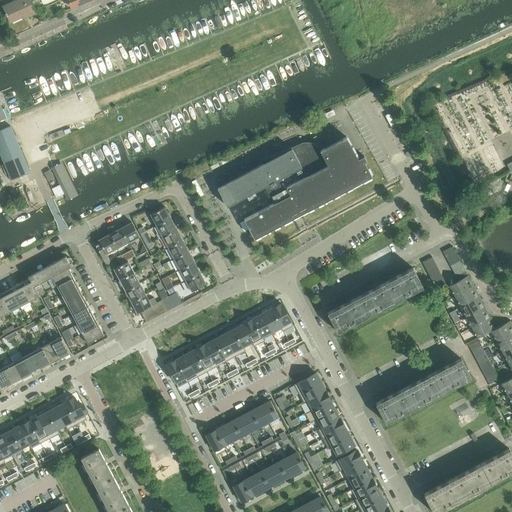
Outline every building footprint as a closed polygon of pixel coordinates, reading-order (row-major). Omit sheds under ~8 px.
[(16,0),(3,6),(10,23),(29,14),(29,16),(35,13),(35,12),(60,0),(67,0),(71,8),(83,3),(84,5),(93,1),(92,0),(16,0)] [(30,173),(11,126),(0,130),(0,153),(11,180),(30,173)] [(254,238),(372,176),(364,163),(367,161),(364,156),(358,159),(346,137),(320,151),(319,148),(318,147),(316,145),(314,144),(311,143),(309,142),(306,142),(304,142),(302,143),(262,160),(263,164),(217,188),(227,207),(264,187),(273,203),(244,219),(254,238)] [(62,163),(51,168),(67,201),(78,195),(62,163)] [(54,175),(51,169),(44,172),(47,178),(54,175)] [(170,218),(164,207),(150,214),(156,225),(170,218)] [(176,229),(170,218),(156,225),(160,232),(156,234),(159,238),(162,236),(176,229)] [(139,236),(132,222),(120,228),(128,242),(139,236)] [(128,242),(120,228),(109,234),(117,248),(128,242)] [(182,240),(176,229),(162,236),(168,247),(182,240)] [(117,248),(109,234),(98,240),(99,242),(95,244),(107,268),(112,265),(106,254),(117,248)] [(188,251),(182,240),(168,247),(174,259),(188,251)] [(455,252),(452,247),(443,252),(446,257),(455,252)] [(122,254),(125,261),(136,255),(133,249),(122,254)] [(194,262),(188,251),(174,259),(180,270),(194,262)] [(448,262),(457,257),(455,252),(446,257),(448,262)] [(125,262),(121,255),(117,257),(121,265),(125,262)] [(68,268),(71,266),(70,265),(72,263),(72,262),(72,260),(70,258),(68,258),(67,258),(66,256),(46,266),(52,277),(68,268)] [(451,267),(460,262),(457,257),(448,262),(451,267)] [(435,263),(432,258),(423,263),(425,268),(435,263)] [(134,272),(129,261),(128,261),(125,262),(121,265),(114,268),(120,280),(134,272)] [(200,273),(194,262),(180,270),(186,281),(200,273)] [(453,271),(462,266),(460,262),(451,267),(453,271)] [(428,272),(437,267),(435,263),(425,268),(428,272)] [(40,283),(52,277),(46,266),(28,276),(29,278),(36,291),(42,288),(40,283)] [(456,276),(465,271),(462,266),(453,271),(456,276)] [(440,272),(437,267),(428,272),(430,277),(440,272)] [(73,278),(70,272),(68,268),(52,277),(57,286),(73,278)] [(336,329),(425,290),(416,269),(327,308),(336,329)] [(467,276),(465,271),(456,276),(458,281),(467,276)] [(140,283),(134,272),(120,280),(126,291),(140,283)] [(433,282),(442,277),(440,272),(430,277),(433,282)] [(206,284),(200,273),(186,281),(192,292),(206,284)] [(455,297),(474,286),(469,275),(467,276),(458,281),(449,286),(455,297)] [(435,287),(445,282),(442,277),(433,282),(435,287)] [(36,291),(29,278),(20,283),(29,301),(38,296),(36,291)] [(78,287),(78,286),(73,278),(57,286),(62,295),(78,287)] [(447,286),(445,282),(435,287),(438,291),(447,286)] [(29,301),(20,283),(10,288),(20,306),(29,301)] [(146,294),(140,283),(126,291),(132,302),(146,294)] [(460,307),(480,296),(474,286),(455,297),(460,307)] [(83,296),(80,291),(78,287),(62,295),(67,305),(83,296)] [(20,306),(10,288),(1,294),(10,311),(20,306)] [(44,292),(42,288),(36,291),(38,296),(45,293),(45,292),(44,292)] [(182,302),(177,292),(171,296),(176,306),(182,302)] [(10,311),(1,294),(0,293),(0,315),(1,316),(10,311)] [(155,304),(152,298),(149,300),(146,294),(132,302),(137,313),(141,312),(146,309),(152,306),(155,304)] [(88,306),(88,305),(83,296),(67,305),(72,314),(88,306)] [(466,318),(485,307),(480,296),(460,307),(466,318)] [(174,307),(168,297),(163,300),(168,310),(174,307)] [(168,310),(163,300),(157,303),(163,313),(168,310)] [(157,303),(155,304),(152,306),(157,316),(163,313),(157,303)] [(281,303),(271,309),(283,331),(293,326),(281,303)] [(93,315),(91,310),(88,306),(72,314),(77,324),(93,315)] [(157,316),(152,306),(146,309),(152,319),(157,316)] [(471,328),(491,317),(485,307),(466,318),(471,328)] [(152,319),(146,309),(141,312),(146,322),(152,319)] [(271,309),(262,314),(273,334),(282,329),(283,331),(271,309)] [(262,314),(252,319),(264,341),(265,341),(264,339),(273,334),(262,314)] [(98,325),(98,324),(93,315),(77,324),(82,334),(98,325)] [(497,328),(493,321),(491,317),(471,328),(477,339),(491,331),(497,328)] [(252,319),(243,324),(255,346),(264,341),(252,319)] [(511,333),(511,324),(510,321),(497,328),(491,331),(497,342),(511,333)] [(243,324),(233,329),(245,351),(246,351),(243,347),(252,342),(254,346),(255,346),(243,324)] [(104,335),(101,329),(98,325),(82,334),(88,344),(88,343),(103,335),(104,335)] [(233,329),(224,334),(236,356),(245,351),(233,329)] [(511,347),(511,333),(497,342),(502,352),(511,347)] [(224,334),(214,339),(226,361),(236,356),(224,334)] [(69,352),(62,338),(62,337),(61,337),(51,342),(60,358),(70,353),(70,352),(69,352)] [(214,339),(205,344),(216,367),(226,361),(214,339)] [(471,351),(481,346),(478,341),(469,346),(471,351)] [(60,358),(51,342),(42,347),(50,363),(60,358)] [(205,344),(195,349),(207,372),(216,367),(205,344)] [(474,356),(483,351),(481,346),(471,351),(474,356)] [(50,363),(42,347),(32,352),(41,369),(50,363)] [(511,360),(511,347),(502,352),(507,363),(511,360)] [(195,349),(186,355),(197,377),(207,372),(195,349)] [(476,361),(486,356),(483,351),(474,356),(476,361)] [(41,369),(32,352),(22,357),(31,374),(41,369)] [(186,355),(176,360),(188,382),(197,377),(186,355)] [(479,365),(488,360),(486,356),(476,361),(479,365)] [(31,374),(22,357),(13,362),(22,379),(31,374)] [(471,378),(461,358),(432,373),(443,393),(471,378)] [(176,360),(166,365),(178,387),(188,382),(176,360)] [(481,370),(491,365),(488,360),(479,365),(481,370)] [(22,379),(13,362),(3,367),(12,384),(22,379)] [(484,375),(493,370),(491,365),(481,370),(484,375)] [(12,384),(3,367),(0,369),(0,384),(2,388),(2,389),(12,384)] [(486,380),(496,375),(493,370),(484,375),(486,380)] [(299,394),(321,382),(316,373),(294,384),(299,394)] [(443,393),(432,373),(404,388),(414,408),(443,393)] [(489,385),(498,379),(496,375),(486,380),(489,385)] [(507,394),(511,390),(511,377),(501,383),(507,394)] [(303,403),(325,391),(321,382),(299,394),(303,403)] [(414,408),(404,388),(375,404),(386,423),(414,408)] [(325,391),(303,403),(304,403),(306,402),(310,411),(330,400),(325,391)] [(75,397),(65,402),(77,424),(86,419),(84,415),(87,413),(83,405),(80,406),(75,397)] [(315,420),(335,409),(330,400),(310,411),(315,420)] [(260,406),(268,422),(278,417),(270,401),(260,406)] [(65,402),(56,407),(68,429),(77,424),(65,402)] [(268,422),(260,406),(251,411),(260,427),(268,422)] [(56,407),(47,411),(59,434),(57,429),(65,425),(67,429),(68,429),(56,407)] [(318,430),(340,418),(335,409),(315,420),(320,428),(318,429),(318,430)] [(47,411),(38,416),(50,438),(59,434),(47,411)] [(260,427),(251,411),(242,416),(250,431),(260,427)] [(38,416),(29,421),(41,443),(50,438),(38,416)] [(250,431),(242,416),(233,421),(242,436),(250,431)] [(323,439),(345,427),(340,418),(318,430),(323,439)] [(29,421),(20,426),(32,448),(41,443),(29,421)] [(242,436),(233,421),(224,425),(233,441),(242,436)] [(233,441),(224,425),(215,430),(224,446),(233,441)] [(20,426),(11,430),(22,451),(22,450),(21,448),(29,444),(31,448),(32,448),(20,426)] [(331,446),(349,436),(345,427),(323,439),(327,437),(331,446)] [(11,430),(2,435),(13,455),(22,451),(11,430)] [(215,430),(206,435),(214,451),(224,446),(215,430)] [(2,435),(0,436),(0,453),(5,462),(4,460),(13,455),(2,435)] [(349,436),(331,446),(337,455),(355,445),(349,436)] [(114,476),(108,466),(98,447),(81,457),(96,486),(114,476)] [(340,471),(362,459),(356,449),(334,461),(340,471)] [(511,472),(511,454),(509,449),(480,464),(491,483),(511,472)] [(287,457),(295,473),(305,467),(297,452),(287,457)] [(278,462),(287,477),(295,473),(287,457),(278,462)] [(349,478),(367,469),(362,459),(340,471),(340,472),(344,470),(349,478)] [(269,467),(278,482),(287,477),(278,462),(269,467)] [(491,483),(480,464),(452,479),(462,499),(491,483)] [(278,482),(269,467),(260,471),(269,487),(278,482)] [(352,489),(372,478),(367,469),(349,478),(354,487),(352,489)] [(251,476),(260,492),(269,487),(260,471),(251,476)] [(116,511),(129,505),(123,494),(114,476),(96,486),(110,511),(116,511)] [(260,492),(251,476),(242,481),(251,497),(260,492)] [(355,500),(377,488),(372,478),(352,489),(357,498),(355,499),(355,500)] [(436,511),(462,499),(452,479),(423,494),(432,511),(436,511)] [(251,497),(242,481),(233,486),(241,501),(251,497)] [(360,509),(382,497),(377,488),(355,500),(360,509)] [(311,502),(315,511),(328,511),(321,497),(311,502)] [(361,511),(377,511),(387,507),(382,497),(360,509),(361,511)] [(315,511),(311,502),(302,506),(305,511),(315,511)]
